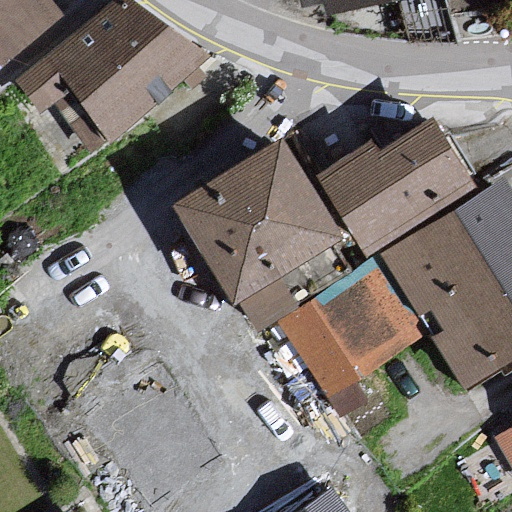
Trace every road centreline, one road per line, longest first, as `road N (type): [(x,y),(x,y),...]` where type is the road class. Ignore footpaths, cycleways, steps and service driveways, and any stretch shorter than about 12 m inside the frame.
road 1 (unknown): [(360,61),(46,275)]
road 2 (tertiary): [(511,71),(360,61),(244,29),(190,0)]
